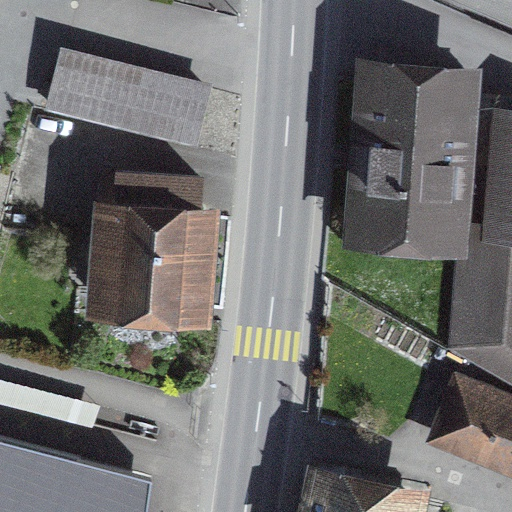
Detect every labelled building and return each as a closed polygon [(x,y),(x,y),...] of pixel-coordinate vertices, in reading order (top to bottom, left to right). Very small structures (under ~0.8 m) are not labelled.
[(205,89),(64,54),(50,107),(192,142),(205,89)] [(482,66),(357,57),(343,250),(456,258),(468,259),(470,222),(482,66)] [(468,259),(456,258),(449,349),(511,381),(511,103),(489,102),(480,222),(470,222),(468,259)] [(110,168),(98,305),(191,313),(203,176),(110,168)] [(511,395),(452,373),(424,443),(511,477),(511,395)] [(0,511),(152,511),(155,488),(0,439),(0,511)] [(300,511),(434,511),(437,497),(308,472),(300,511)]
